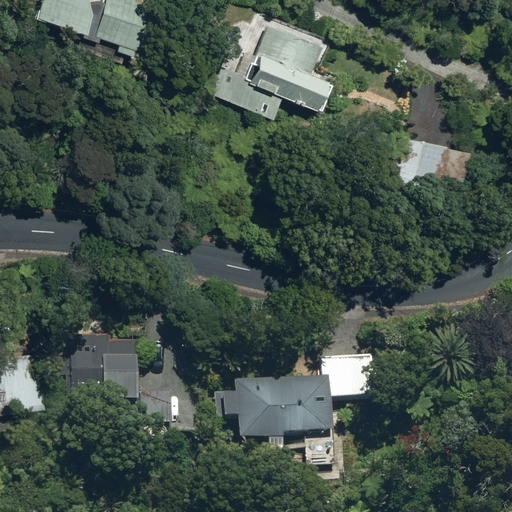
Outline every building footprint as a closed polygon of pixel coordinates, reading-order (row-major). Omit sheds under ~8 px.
[(72,52),(133,77),(161,6),(144,0),(101,0),(97,12),(81,13),(81,6),(66,0),(28,0),(14,34),(70,57),(72,52)] [(202,105),(265,132),(274,110),(308,125),(321,96),(301,87),(315,56),(264,33),(249,65),(238,60),(228,84),(214,77),(202,105)] [(407,193),(454,203),(463,155),(417,145),(407,193)] [(201,314),(142,310),(135,423),(193,427),(201,314)] [(54,418),(135,420),(137,348),(57,346),(54,418)] [(255,449),(256,460),(271,460),(270,444),(320,440),(321,405),(368,405),(367,359),(313,360),(313,381),(225,387),(225,400),(210,400),(211,426),(225,426),(225,449),(255,449)] [(0,423),(31,419),(24,366),(0,369),(0,423)]
